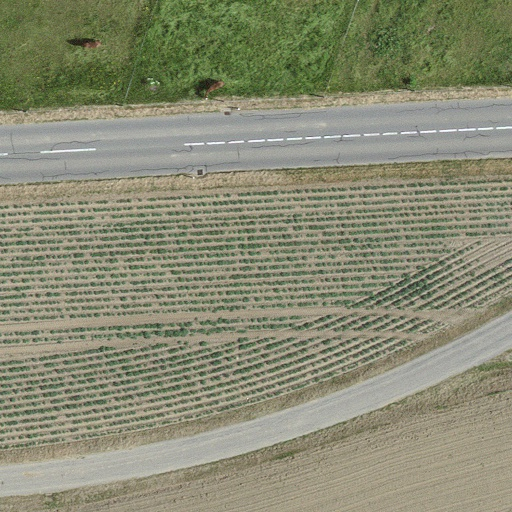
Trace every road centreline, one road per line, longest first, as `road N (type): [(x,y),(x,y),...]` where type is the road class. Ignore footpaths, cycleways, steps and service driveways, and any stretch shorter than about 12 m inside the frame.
road 1 (track): [(511,327),(294,422),(159,457),(0,480)]
road 2 (tertiary): [(511,127),(0,155)]
